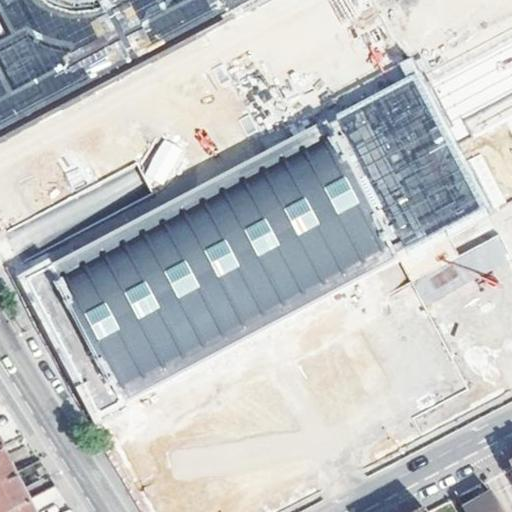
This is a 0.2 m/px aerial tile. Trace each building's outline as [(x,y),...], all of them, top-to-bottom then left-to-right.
[(0,0),(0,142),(8,138),(237,16),(228,0),(0,0)] [(228,0),(237,16),(266,0),(228,0)] [(360,106),(330,122),(403,258),(437,241),(490,213),(417,76),(360,106)] [(403,258),(330,122),(29,283),(100,419),(403,258)] [(139,175),(161,188),(184,151),(162,138),(139,175)] [(500,263),(493,241),(463,251),(470,273),(500,263)] [(0,479),(13,473),(2,453),(0,449),(0,479)] [(13,473),(0,479),(0,511),(25,500),(13,473)] [(463,511),(500,511),(491,495),(478,502),(463,511)] [(31,511),(28,505),(25,500),(0,511),(31,511)]
